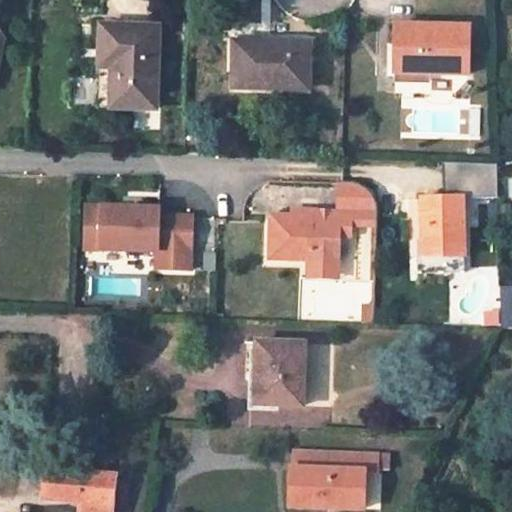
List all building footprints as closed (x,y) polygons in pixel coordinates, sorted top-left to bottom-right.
[(157,27),(102,25),(100,107),(156,108),(157,27)] [(470,27),(398,25),(396,72),(469,74),(470,27)] [(309,90),(310,46),(259,44),(259,49),(236,48),(234,88),(309,90)] [(186,130),(196,131),(196,122),(186,121),(186,130)] [(423,198),(424,256),(464,256),(464,198),(499,198),(498,165),(444,163),(445,198),(423,198)] [(335,211),(364,212),(375,212),(375,205),(375,200),(374,195),(371,192),(367,189),(362,187),(335,186),(335,211)] [(158,207),(84,206),(84,250),(156,250),(156,268),(190,268),(190,215),(158,214),(158,207)] [(291,249),(309,249),(309,262),(309,265),(340,266),(341,236),(351,236),(352,225),(364,225),(364,212),(335,211),(331,211),(331,218),(319,217),(319,211),(290,210),(290,217),(270,216),(269,260),(290,261),(291,249)] [(364,212),(364,225),(375,225),(375,212),(364,212)] [(309,249),(291,249),(290,261),(309,262),(309,249)] [(421,273),(464,273),(464,256),(424,256),(421,256),(421,273)] [(340,266),(309,265),(308,278),(339,280),(340,266)] [(511,327),(511,286),(501,288),(502,328),(511,327)] [(302,404),(305,346),(258,345),(258,366),(264,366),(262,403),(302,404)] [(258,366),(252,366),(250,402),(262,403),(264,366),(258,366)] [(379,454),(297,452),(296,467),(294,467),(292,487),(304,488),(304,506),(367,508),(367,471),(379,471),(379,454)] [(84,473),(46,470),(43,500),(81,503),(84,473)] [(81,503),(79,511),(112,511),(116,475),(84,473),(81,503)] [(292,506),(304,506),(304,488),(292,487),(292,506)]
